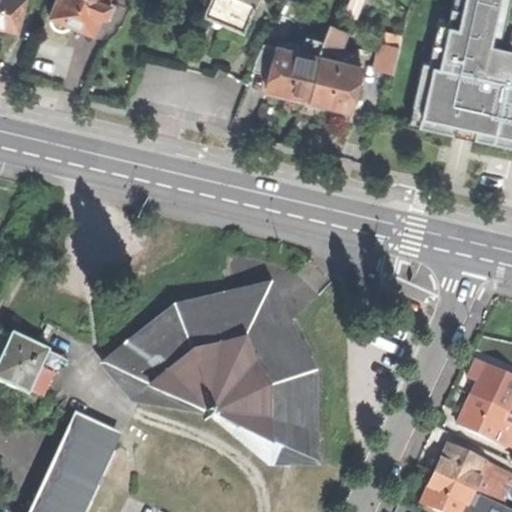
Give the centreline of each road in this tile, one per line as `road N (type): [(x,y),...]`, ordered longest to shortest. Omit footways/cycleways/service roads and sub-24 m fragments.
road 1 (secondary): [(0,127),(482,243)]
road 2 (residential): [(482,243),(358,511)]
